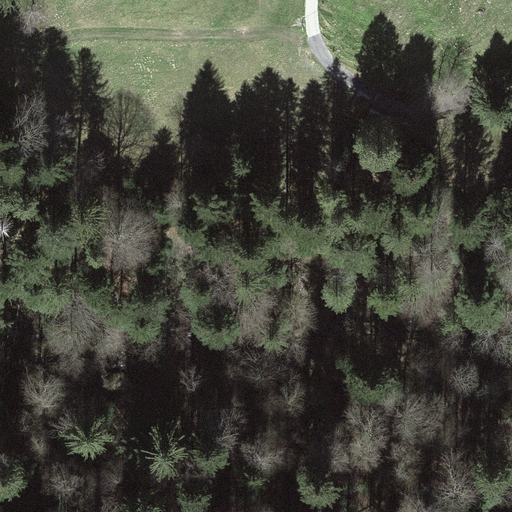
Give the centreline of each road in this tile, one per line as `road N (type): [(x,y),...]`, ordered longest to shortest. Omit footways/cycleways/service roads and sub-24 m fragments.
road 1 (track): [(0,57),(310,17)]
road 2 (track): [(310,17),(326,62),(399,109),(449,105),(511,86)]
